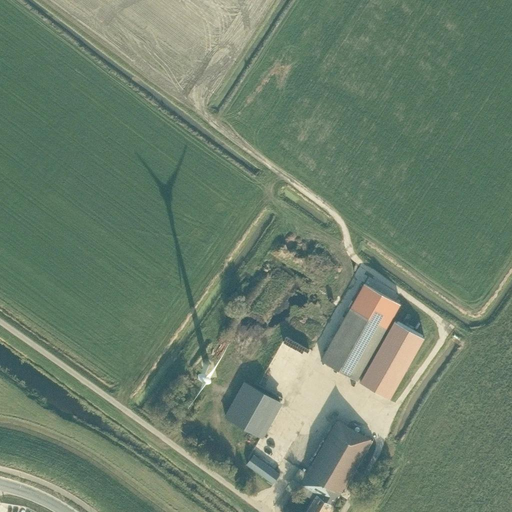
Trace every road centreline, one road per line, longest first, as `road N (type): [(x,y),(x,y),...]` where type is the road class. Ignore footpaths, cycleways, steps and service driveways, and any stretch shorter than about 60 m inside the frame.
road 1 (track): [(201,113),(334,216),(367,269),(450,328),(387,422)]
road 2 (unclassified): [(264,511),(0,323)]
road 3 (track): [(364,266),(305,375)]
